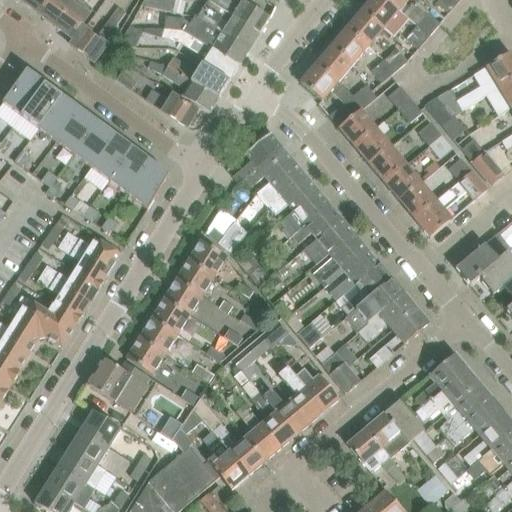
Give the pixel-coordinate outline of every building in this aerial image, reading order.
[(24,0),(22,3),(38,15),(49,0),(24,0)] [(64,0),(49,0),(38,15),(55,27),(74,0),(66,0),(66,1),(64,0)] [(74,0),(55,27),(71,39),(87,17),(76,9),(80,3),(82,4),(85,0),(74,0)] [(146,0),(141,8),(170,13),(173,0),(146,0)] [(197,0),(206,3),(247,29),(248,26),(254,30),(253,33),(259,36),(270,19),(242,2),(238,9),(224,0),(197,0)] [(384,0),(371,0),(362,11),(384,30),(393,38),(408,20),(402,15),(399,12),(384,0)] [(384,0),(399,12),(409,0),(384,0)] [(448,15),(459,2),(456,0),(440,0),(436,5),(448,15)] [(185,4),(175,2),(172,15),(182,17),(185,4)] [(408,20),(417,28),(429,38),(440,25),(413,2),(402,15),(408,20)] [(249,52),(259,36),(253,33),(254,30),(248,26),(247,29),(206,3),(196,18),(201,22),(249,52)] [(75,42),(71,47),(93,64),(119,28),(118,27),(126,14),(119,9),(96,40),(83,31),(75,42)] [(362,11),(346,29),(368,48),(383,30),(362,11)] [(163,20),(162,32),(164,32),(177,33),(179,33),(180,22),(180,21),(163,20)] [(187,26),(183,33),(239,68),(249,52),(201,22),(197,29),(189,24),(187,26)] [(142,35),(144,31),(135,31),(130,27),(119,44),(126,48),(135,48),(142,35)] [(73,40),(75,42),(83,31),(79,28),(71,39),(73,40)] [(418,51),(429,38),(417,28),(406,41),(418,51)] [(353,66),(368,48),(346,29),(331,47),(353,66)] [(239,68),(183,33),(179,33),(177,33),(164,32),(161,39),(177,42),(206,59),(201,67),(229,84),(239,68)] [(331,47),(315,66),(337,84),(353,66),(331,47)] [(397,51),(384,62),(394,74),(408,63),(397,51)] [(454,118),(486,98),(511,82),(511,56),(511,54),(473,77),(480,88),(456,102),(449,91),(424,107),(425,109),(440,126),(454,118)] [(168,67),(167,69),(218,101),(229,84),(201,67),(197,74),(173,59),(168,67)] [(371,73),(381,85),(391,77),(394,74),(384,62),(371,73)] [(162,76),(167,69),(168,67),(151,63),(148,69),(162,76)] [(300,84),(321,102),(322,102),(337,84),(315,66),(300,84)] [(209,116),(218,101),(167,69),(162,76),(186,91),(181,98),(198,109),(209,116)] [(27,72),(2,104),(20,118),(44,85),(27,72)] [(121,73),(115,80),(130,91),(136,84),(121,73)] [(511,109),(511,82),(486,98),(498,117),(511,109),(511,110),(511,109)] [(62,98),(44,85),(20,118),(38,131),(62,98)] [(367,88),(351,100),(360,111),(375,100),(371,94),(372,93),(371,93),(367,88)] [(388,98),(399,111),(411,101),(400,88),(388,98)] [(163,114),(186,129),(196,112),(179,102),(172,98),(169,102),(152,92),(145,102),(163,114)] [(360,111),(338,130),(354,148),(376,130),(362,112),(377,99),(372,93),(371,94),(375,100),(360,111)] [(38,131),(56,144),(80,111),(62,98),(38,131)] [(351,100),(329,118),(338,130),(360,111),(351,100)] [(411,101),(399,111),(410,124),(422,114),(421,113),(411,101)] [(98,124),(80,111),(56,144),(74,157),(98,124)] [(465,131),(454,118),(440,126),(452,141),(465,131)] [(74,157),(91,170),(116,137),(98,124),(74,157)] [(418,134),(429,147),(441,137),(430,124),(418,134)] [(354,148),(369,167),(391,148),(376,130),(354,148)] [(251,163),(232,178),(237,184),(239,186),(245,181),(282,150),(270,135),(245,156),(251,163)] [(511,136),(501,143),(507,152),(511,148),(511,136)] [(133,150),(116,137),(91,170),(109,183),(133,150)] [(429,147),(440,160),(452,150),(441,137),(429,147)] [(461,151),(472,165),(485,154),(473,140),(461,151)] [(369,167),(384,185),(406,166),(391,148),(369,167)] [(133,150),(109,183),(127,196),(151,163),(133,150)] [(282,150),(245,181),(251,187),(264,177),(270,184),(294,164),(282,150)] [(30,159),(21,153),(14,163),(15,163),(23,169),(30,159)] [(504,177),(485,154),(472,165),(492,188),(504,177)] [(448,169),(459,183),(472,173),(460,159),(448,169)] [(127,196),(147,211),(169,176),(151,163),(127,196)] [(270,184),(256,195),(268,209),(306,178),(294,164),(270,184)] [(384,185),(399,203),(421,184),(406,166),(384,185)] [(41,183),(50,189),(57,179),(48,173),(41,183)] [(430,240),(447,225),(452,221),(444,211),(467,192),(475,202),(487,192),(472,173),(459,183),(436,202),(414,221),(430,240)] [(306,178),(268,209),(275,218),(288,207),(293,213),(318,192),(306,178)] [(45,195),(55,201),(66,186),(57,179),(50,189),(45,195)] [(421,184),(399,203),(414,221),(436,202),(421,184)] [(329,206),(318,192),(293,213),(299,219),(285,230),(291,238),(329,206)] [(69,197),(64,206),(67,209),(73,212),(79,203),(69,197)] [(311,235),(317,241),(342,221),(329,206),(291,238),(298,246),(311,235)] [(88,208),(83,218),(92,223),(98,214),(88,208)] [(50,233),(57,238),(66,225),(59,220),(50,233)] [(107,220),(101,229),(110,235),(116,225),(107,220)] [(317,241),(304,252),(315,266),(328,255),(330,257),(355,237),(342,221),(317,241)] [(218,245),(229,255),(246,233),(234,224),(224,237),(218,245)] [(215,229),(209,237),(218,245),(224,237),(215,229)] [(48,251),(57,238),(50,233),(41,246),(48,251)] [(68,234),(63,242),(110,272),(121,256),(96,241),(91,248),(80,242),(68,234)] [(484,246),(455,270),(470,288),(479,280),(511,252),(511,251),(498,234),(484,246)] [(337,265),(318,281),(324,289),(343,273),(368,252),(355,237),(330,257),(337,265)] [(100,288),(101,287),(110,272),(63,242),(58,249),(70,257),(81,264),(76,271),(75,273),(74,274),(99,290),(100,288)] [(200,242),(188,262),(214,278),(227,258),(200,242)] [(239,266),(245,261),(247,260),(236,247),(230,255),(239,266)] [(331,292),(339,301),(380,266),(368,252),(343,273),(348,278),(331,292)] [(511,252),(479,280),(493,297),(502,289),(511,280),(511,252)] [(27,266),(34,271),(43,259),(36,254),(27,266)] [(249,277),(255,272),(245,261),(239,266),(249,277)] [(188,262),(176,281),(201,298),(214,278),(188,262)] [(25,283),(34,271),(27,266),(18,278),(25,283)] [(360,293),(340,310),(348,319),(392,281),(380,266),(355,287),(360,293)] [(47,268),(42,275),(89,306),(99,290),(74,274),(70,282),(59,275),(47,268)] [(255,272),(249,277),(259,290),(268,282),(258,270),(255,272)] [(60,297),(55,305),(80,320),(89,306),(42,275),(37,283),(49,290),(49,291),(60,297)] [(268,282),(273,288),(281,281),(276,276),(268,282)] [(511,280),(502,289),(511,300),(511,280)] [(163,301),(189,317),(201,298),(176,281),(163,301)] [(358,333),(404,295),(392,281),(348,319),(345,321),(356,335),(358,333)] [(252,292),(239,284),(234,291),(248,299),(252,292)] [(13,286),(5,297),(12,302),(20,291),(13,286)] [(386,325),(392,332),(417,311),(404,295),(358,333),(365,342),(386,325)] [(69,339),(78,323),(79,322),(80,320),(55,305),(54,306),(53,308),(53,307),(48,315),(28,302),(22,298),(17,306),(23,310),(69,339)] [(163,301),(151,321),(177,337),(189,317),(163,301)] [(232,307),(222,301),(218,308),(228,314),(232,307)] [(274,308),(282,319),(285,322),(293,316),(281,302),(274,308)] [(18,318),(14,325),(38,340),(39,340),(45,338),(48,340),(47,341),(52,344),(53,343),(62,349),(69,339),(23,310),(17,306),(15,305),(10,313),(18,318)] [(232,317),(257,332),(263,327),(237,310),(232,317)] [(429,325),(417,311),(392,332),(396,337),(369,360),(377,370),(429,325)] [(293,316),(285,322),(297,336),(305,330),(293,316)] [(151,321),(139,340),(164,356),(178,365),(183,356),(170,347),(177,337),(151,321)] [(0,336),(29,355),(38,340),(14,325),(10,331),(0,325),(0,336)] [(305,330),(297,336),(308,350),(323,338),(311,325),(305,330)] [(282,326),(263,342),(270,349),(288,334),(282,326)] [(241,339),(227,331),(223,338),(236,347),(241,339)] [(19,371),(29,355),(0,336),(0,361),(18,373),(19,371)] [(308,350),(320,365),(335,353),(323,338),(308,350)] [(139,340),(126,360),(127,360),(152,377),(164,356),(139,340)] [(263,342),(249,354),(255,362),(270,349),(263,342)] [(343,346),(335,353),(348,369),(357,362),(343,346)] [(210,348),(206,355),(219,363),(224,356),(210,348)] [(292,349),(278,361),(287,371),(324,414),(339,401),(319,377),(318,376),(311,382),(294,363),(300,358),(292,349)] [(335,353),(320,365),(345,396),(361,383),(348,369),(335,353)] [(255,362),(249,354),(235,366),(241,373),(255,362)] [(421,408),(467,371),(455,356),(429,377),(435,384),(415,400),(421,408)] [(103,360),(86,387),(131,414),(149,386),(145,384),(148,379),(124,364),(124,363),(119,370),(103,360)] [(0,383),(9,389),(19,373),(18,373),(0,361),(0,383)] [(213,377),(195,366),(191,373),(209,384),(213,377)] [(295,398),(289,403),(309,427),(324,414),(287,371),(279,378),(295,398)] [(388,412),(385,415),(409,444),(413,441),(423,433),(425,431),(422,428),(424,426),(423,424),(425,423),(438,411),(443,417),(455,407),(480,387),(467,371),(422,408),(411,417),(399,403),(388,412)] [(266,422),(260,426),(281,451),(295,438),(261,398),(248,382),(240,389),(250,401),(250,402),(266,422)] [(0,403),(9,389),(0,383),(0,403)] [(448,423),(439,430),(447,439),(492,401),(480,387),(455,407),(443,417),(448,423)] [(179,400),(193,409),(198,402),(199,400),(184,391),(179,399),(179,400)] [(295,438),(309,427),(289,403),(284,407),(270,391),(261,398),(295,438)] [(233,395),(226,401),(237,414),(236,415),(252,434),(243,441),(255,456),(259,453),(267,462),(281,451),(260,426),(244,407),(233,395)] [(492,401),(447,439),(454,447),(474,430),(479,437),(505,416),(492,401)] [(193,409),(192,412),(201,423),(219,443),(248,478),(256,472),(267,462),(259,453),(255,456),(243,441),(236,447),(219,427),(198,402),(193,409)] [(182,426),(179,430),(185,437),(201,423),(192,412),(182,426)] [(93,413),(81,431),(109,449),(121,430),(117,428),(93,413)] [(385,415),(365,432),(389,460),(389,461),(409,444),(385,415)] [(484,442),(463,460),(471,469),(511,434),(511,424),(505,416),(479,437),(484,442)] [(183,454),(148,484),(171,511),(181,511),(217,483),(189,449),(192,446),(185,437),(179,430),(171,441),(183,454)] [(109,449),(81,431),(69,450),(97,467),(109,449)] [(365,432),(347,447),(363,465),(371,475),(381,466),(389,460),(365,432)] [(423,433),(413,441),(426,457),(436,449),(423,433)] [(504,466),(511,459),(511,434),(466,472),(473,481),(498,460),(504,466)] [(231,492),(248,478),(219,443),(207,452),(213,459),(207,463),(221,480),(231,492)] [(436,449),(426,457),(433,465),(444,456),(437,448),(436,449)] [(86,486),(97,467),(69,450),(58,468),(86,486)] [(136,467),(144,472),(151,462),(143,457),(136,467)] [(497,498),(511,484),(511,459),(504,466),(509,473),(489,489),(497,498)] [(389,460),(381,466),(388,473),(395,467),(389,461),(389,460)] [(450,486),(457,480),(445,465),(438,471),(450,486)] [(138,482),(144,472),(136,467),(130,477),(138,482)] [(58,468),(46,486),(74,504),(86,486),(58,468)] [(436,475),(417,491),(430,507),(433,505),(450,492),(436,475)] [(171,511),(148,484),(130,511),(171,511)] [(511,484),(497,498),(503,506),(511,498),(511,484)] [(34,505),(45,511),(69,511),(74,504),(46,486),(34,505)] [(401,511),(386,492),(370,506),(375,511),(401,511)] [(120,493),(113,503),(121,508),(128,498),(120,493)] [(209,511),(217,505),(208,495),(200,503),(207,511),(209,511)] [(443,505),(448,511),(461,502),(454,495),(443,505)] [(118,511),(121,508),(113,503),(111,501),(108,505),(98,511),(97,511),(118,511)] [(462,511),(466,509),(461,502),(448,511),(462,511)]
